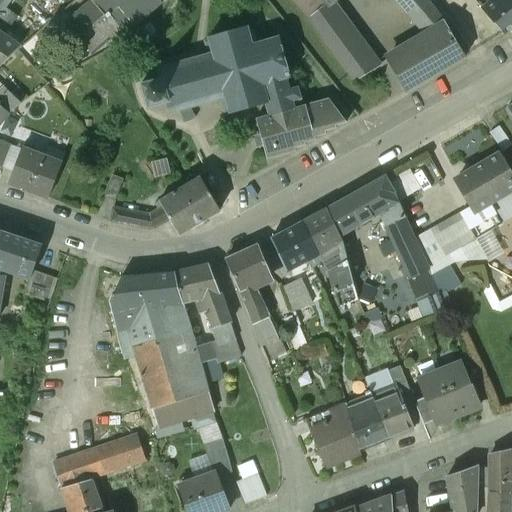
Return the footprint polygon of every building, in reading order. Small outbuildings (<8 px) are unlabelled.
[(0,0),(0,34),(2,36),(16,17),(4,9),(10,0),(0,0)] [(74,0),(63,11),(70,19),(90,0),(74,0)] [(94,0),(66,25),(82,44),(79,46),(85,54),(88,52),(91,54),(110,38),(113,42),(132,26),(133,26),(160,2),(162,0),(94,0)] [(324,5),(319,0),(292,0),(308,18),(324,5)] [(424,0),(398,0),(407,11),(411,8),(432,33),(446,25),(424,0)] [(511,0),(493,0),(482,10),(503,35),(511,29),(511,0)] [(375,68),(327,4),(325,6),(324,5),(308,18),(355,80),(375,68)] [(432,33),(386,59),(406,93),(465,57),(446,25),(432,33)] [(246,28),(208,39),(213,55),(156,71),(159,80),(140,85),(147,110),(166,104),(169,114),(225,98),(230,115),(266,105),(269,117),(303,107),(297,89),(289,92),(286,79),(289,78),(278,38),(256,45),(253,31),(247,33),(246,28)] [(0,68),(20,48),(2,36),(0,34),(0,68)] [(4,88),(0,93),(0,105),(9,114),(21,104),(4,88)] [(269,117),(256,120),(267,160),(295,151),(294,149),(305,146),(304,143),(315,140),(314,137),(326,134),(325,132),(336,129),(335,126),(346,123),(329,100),(303,107),(303,108),(269,117)] [(0,105),(0,123),(9,114),(0,105)] [(499,127),(489,132),(501,151),(510,146),(499,127)] [(13,144),(0,139),(0,166),(4,168),(13,144)] [(61,165),(22,150),(9,183),(48,199),(61,165)] [(511,174),(501,155),(457,181),(472,208),(475,212),(490,203),(502,224),(511,218),(511,174)] [(113,174),(104,197),(115,201),(124,178),(113,174)] [(386,176),(325,210),(339,238),(381,214),(386,227),(404,219),(393,194),(395,193),(386,176)] [(200,178),(184,188),(179,179),(168,186),(173,195),(155,205),(159,211),(150,216),(144,214),(141,228),(149,230),(151,230),(154,229),(155,228),(170,220),(179,235),(180,234),(181,234),(218,212),(218,211),(219,211),(200,178)] [(475,240),(502,224),(490,203),(475,212),(472,208),(460,215),(475,240)] [(113,209),(111,222),(141,228),(144,214),(113,209)] [(325,210),(301,223),(318,255),(319,255),(341,243),(339,238),(325,210)] [(475,240),(460,215),(415,242),(432,279),(453,268),(447,257),(475,240)] [(386,227),(419,303),(439,295),(404,219),(386,227)] [(301,223),(271,239),(286,272),(318,255),(301,223)] [(41,246),(1,232),(0,236),(0,302),(4,277),(0,275),(0,268),(30,279),(33,269),(41,246)] [(475,240),(447,257),(453,268),(488,264),(475,240)] [(358,299),(341,243),(319,255),(329,272),(335,292),(341,307),(358,299)] [(257,245),(225,260),(240,292),(252,286),(270,277),(257,245)] [(208,264),(174,272),(182,301),(183,303),(203,298),(214,328),(214,329),(230,323),(208,264)] [(30,279),(24,295),(49,303),(58,278),(33,269),(30,279)] [(174,272),(123,278),(110,303),(113,316),(182,301),(174,272)] [(300,280),(282,287),(294,314),(312,307),(300,280)] [(286,353),(252,286),(240,292),(267,363),(286,353)] [(182,301),(113,316),(120,344),(125,358),(135,354),(158,427),(155,428),(157,438),(185,432),(182,423),(191,420),(194,430),(198,429),(217,423),(203,373),(196,347),(183,303),(182,301)] [(14,341),(25,344),(24,305),(10,305),(10,323),(13,324),(14,341)] [(230,323),(214,329),(214,328),(212,328),(215,342),(216,344),(235,338),(230,323)] [(235,338),(216,344),(215,342),(212,343),(218,363),(242,356),(235,338)] [(213,364),(218,363),(212,343),(196,347),(203,373),(208,372),(205,362),(211,360),(213,364)] [(460,364),(440,372),(458,417),(479,408),(478,404),(469,381),(467,381),(460,364)] [(394,385),(395,385),(405,410),(416,406),(415,403),(401,367),(388,371),(394,385)] [(440,372),(418,380),(425,399),(434,422),(436,426),(458,417),(440,372)] [(478,404),(490,399),(479,377),(469,381),(478,404)] [(394,385),(372,394),(373,396),(391,440),(414,431),(405,410),(395,385),(394,385)] [(373,396),(345,407),(360,453),(360,454),(392,442),(391,440),(373,396)] [(415,403),(416,406),(424,426),(434,422),(425,399),(415,403)] [(345,405),(305,420),(324,467),(360,453),(345,407),(345,405)] [(190,463),(195,479),(216,472),(220,480),(232,472),(217,423),(198,429),(208,455),(190,463)] [(137,436),(53,465),(61,490),(92,480),(103,473),(145,460),(137,436)] [(511,450),(490,455),(490,483),(511,482),(511,481),(511,450)] [(475,470),(459,473),(460,475),(448,477),(453,511),(474,511),(475,488),(475,470)] [(195,479),(179,485),(188,511),(228,511),(230,511),(220,480),(216,472),(195,479)] [(237,482),(246,504),(267,496),(258,474),(237,482)] [(68,511),(102,511),(92,480),(61,490),(68,511)] [(490,483),(490,492),(511,492),(511,482),(490,483)] [(475,488),(474,511),(486,511),(488,488),(475,488)] [(408,511),(403,492),(392,496),(392,511),(408,511)] [(510,511),(511,492),(490,492),(488,511),(510,511)] [(392,511),(392,496),(355,509),(356,511),(392,511)]
